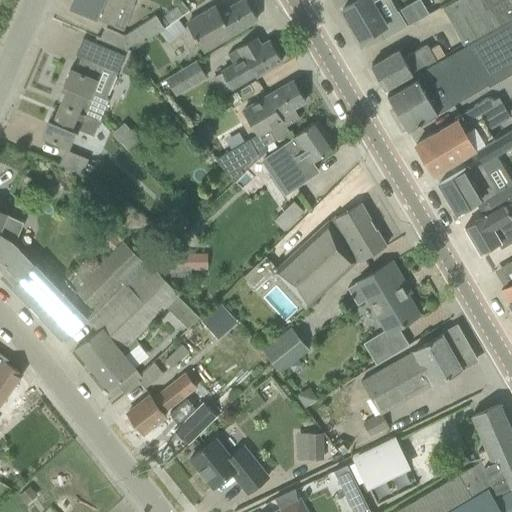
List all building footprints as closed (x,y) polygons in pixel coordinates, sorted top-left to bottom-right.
[(73,0),(70,7),(106,22),(122,29),(134,0),(73,0)] [(191,0),(180,0),(190,11),(196,6),(191,0)] [(202,50),(230,33),(257,17),(246,0),(241,0),(220,13),(216,6),(186,23),(202,50)] [(355,0),(342,8),(360,39),(385,25),(371,1),(371,0),(355,0)] [(462,43),(511,16),(511,0),(452,0),(442,5),(462,43)] [(99,38),(128,51),(130,50),(139,44),(159,32),(158,31),(163,27),(155,15),(123,35),(105,27),(99,38)] [(408,130),(425,120),(467,96),(491,84),(511,71),(511,17),(466,44),(467,47),(387,94),(408,130)] [(177,18),(163,27),(158,31),(159,32),(166,42),(185,29),(177,18)] [(227,53),(234,65),(222,72),(231,87),(254,73),(255,75),(264,70),(282,59),(270,40),(260,46),(254,37),(237,47),(235,48),(227,53)] [(68,85),(60,103),(99,119),(105,106),(108,98),(103,96),(114,70),(117,71),(124,55),(110,49),(91,41),(85,56),(86,57),(80,72),(69,68),(63,83),(68,85)] [(398,49),(371,65),(384,88),(435,59),(426,43),(402,56),(398,49)] [(166,79),(175,94),(206,76),(197,60),(166,79)] [(299,117),(293,106),(305,99),(294,80),(276,90),(268,95),(242,110),(256,134),(215,159),(234,182),(266,150),(264,145),(288,131),(285,125),(299,117)] [(433,133),(415,144),(433,173),(450,163),(474,149),(469,141),(488,129),(506,119),(496,100),(486,98),(473,106),(454,117),(456,120),(433,133)] [(60,103),(52,121),(48,119),(41,134),(59,142),(68,145),(76,127),(93,134),(94,130),(99,119),(60,103)] [(262,160),(274,178),(284,171),(294,186),(316,171),(310,162),(334,145),(317,120),(292,137),(293,139),(262,160)] [(124,122),(113,132),(130,150),(140,140),(124,122)] [(511,131),(511,130),(495,140),(475,151),(481,162),(511,144),(511,131)] [(58,163),(81,172),(85,162),(87,158),(65,149),(58,163)] [(439,182),(456,212),(482,196),(484,200),(499,192),(483,163),(468,172),(465,167),(439,182)] [(464,226),(480,253),(501,241),(494,229),(510,219),(504,207),(511,202),(511,185),(499,192),(484,200),(478,204),(485,214),(464,226)] [(293,200),(274,219),(284,230),(303,210),(293,200)] [(360,202),(343,212),(336,216),(334,212),(275,267),(265,255),(243,275),(254,287),(272,271),(305,307),(358,258),(359,261),(386,245),(360,202)] [(0,211),(0,271),(11,283),(34,263),(15,243),(24,222),(0,211)] [(180,211),(172,220),(182,230),(190,221),(180,211)] [(144,324),(165,304),(168,301),(176,293),(177,292),(152,266),(150,268),(122,240),(112,249),(101,260),(90,270),(73,287),(64,278),(57,285),(35,262),(34,263),(11,283),(63,336),(77,321),(82,316),(95,328),(96,329),(100,326),(112,339),(126,326),(134,333),(144,324)] [(189,253),(161,253),(160,275),(189,275),(189,253)] [(511,257),(493,267),(501,283),(511,276),(511,257)] [(401,277),(391,261),(374,271),(347,287),(356,304),(365,299),(383,330),(363,342),(365,346),(375,363),(408,344),(398,326),(418,314),(398,279),(401,277)] [(511,282),(501,289),(511,308),(511,282)] [(168,301),(165,304),(187,327),(198,316),(176,293),(168,301)] [(219,302),(200,318),(208,327),(227,310),(219,302)] [(309,349),(290,325),(261,349),(280,372),(309,349)] [(133,334),(134,333),(126,326),(112,339),(100,326),(96,329),(95,328),(88,334),(72,346),(107,388),(135,366),(126,355),(140,344),(133,334)] [(432,385),(475,360),(455,326),(412,350),(412,351),(360,381),(379,414),(381,413),(431,384),(432,385)] [(0,400),(19,372),(5,362),(0,369),(0,400)] [(141,400),(126,412),(140,431),(141,432),(162,415),(165,418),(168,415),(176,425),(172,430),(186,444),(215,416),(201,402),(194,409),(187,400),(181,393),(170,378),(153,391),(149,394),(141,400)] [(309,387),(297,395),(304,407),(317,400),(309,387)] [(511,447),(511,432),(507,422),(499,403),(472,416),(479,433),(485,447),(478,450),(482,460),(511,447)] [(387,425),(381,413),(379,414),(363,423),(369,435),(387,425)] [(322,458),(322,431),(308,431),(308,459),(322,458)] [(367,488),(410,467),(394,435),(351,456),(367,488)] [(247,491),(262,479),(268,474),(243,443),(228,455),(213,437),(189,457),(212,486),(230,471),(247,491)] [(511,511),(511,493),(510,491),(509,492),(506,487),(511,484),(511,447),(482,460),(394,511),(511,511)] [(359,489),(346,463),(332,470),(345,495),(359,489)] [(28,485),(18,494),(24,500),(34,492),(28,485)] [(308,511),(301,498),(275,511),(308,511)]
